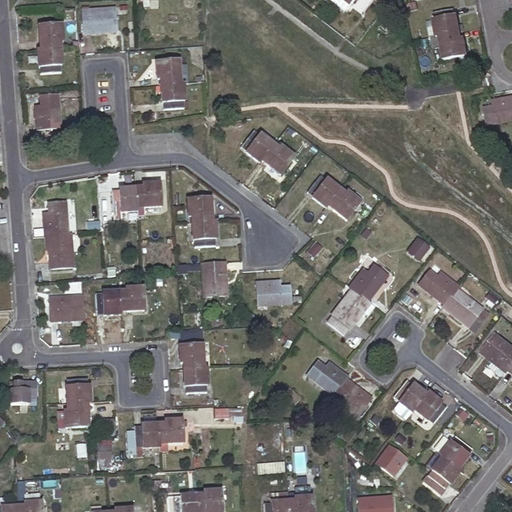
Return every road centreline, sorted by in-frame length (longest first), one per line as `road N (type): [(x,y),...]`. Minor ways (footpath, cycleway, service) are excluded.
road 1 (residential): [(127,161),(183,158),(249,207),(271,251)]
road 2 (residential): [(15,177),(24,326),(18,348)]
road 3 (residential): [(411,352),(386,379),(362,361),(397,316),(418,331)]
road 4 (residential): [(121,122),(117,63),(88,65),(93,125)]
road 5 (residential): [(511,429),(411,352)]
